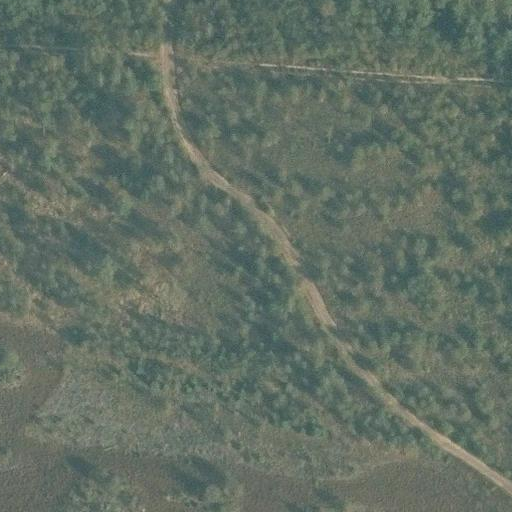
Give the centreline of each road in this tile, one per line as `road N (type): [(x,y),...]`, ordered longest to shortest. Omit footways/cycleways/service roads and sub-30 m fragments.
road 1 (track): [(175,0),(166,55),(186,150),(267,223),(335,335),(400,409),(511,493)]
road 2 (track): [(511,84),(0,46)]
